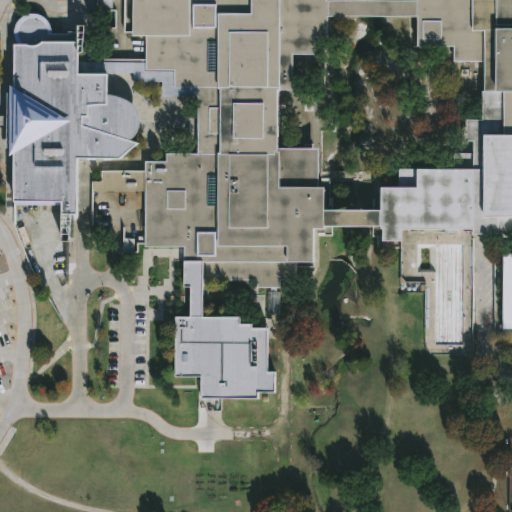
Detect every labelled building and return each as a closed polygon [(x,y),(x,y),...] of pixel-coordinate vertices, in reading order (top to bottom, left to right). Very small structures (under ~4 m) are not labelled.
[(190,316),(190,287),(181,287),(181,262),(181,247),(145,247),(145,191),(92,191),(92,181),(101,181),(101,171),(145,172),(145,161),(166,161),(166,155),(198,155),(198,88),(174,88),(174,70),(145,70),(145,37),(131,37),(131,0),(326,0),(326,1),(326,15),(326,36),(314,36),(314,54),(293,54),(293,90),(278,90),(278,149),(318,149),(318,187),(323,187),(323,210),(323,228),(311,228),(311,262),(295,262),(295,281),(281,281),(281,289),(256,289),(256,280),(200,279),(200,316),(190,316)] [(381,210),(381,186),(398,186),(398,170),(474,170),(474,142),(465,142),(465,121),(484,121),(484,60),(455,60),(455,46),(417,46),(417,15),(417,1),(417,0),(511,0),(511,235),(472,235),(472,229),(400,229),(400,241),(381,241),(381,228),(381,210)] [(417,15),(326,15),(326,1),(417,1),(417,15)] [(50,35),(50,26),(44,17),(35,14),(23,16),(16,21),(13,33),(17,45),(25,44),(29,45),(36,45),(42,41),(77,42),(76,34),(50,35)] [(12,45),(11,100),(11,121),(11,145),(10,205),(59,205),(60,213),(76,213),(76,158),(120,158),(139,142),(130,141),(138,131),(140,120),(135,108),(127,101),(115,96),(107,94),(107,73),(78,73),(77,42),(42,41),(36,45),(29,45),(25,44),(17,45),(12,45)] [(381,228),(323,228),(323,210),(381,210),(381,228)] [(511,255),(503,255),(503,330),(511,330),(511,255)] [(200,316),(240,316),(240,324),(252,325),(252,330),(267,330),(267,368),(274,368),(274,395),(257,394),(257,400),(210,400),(201,400),(201,389),(201,379),(175,378),(176,316),(190,316),(200,316)]
